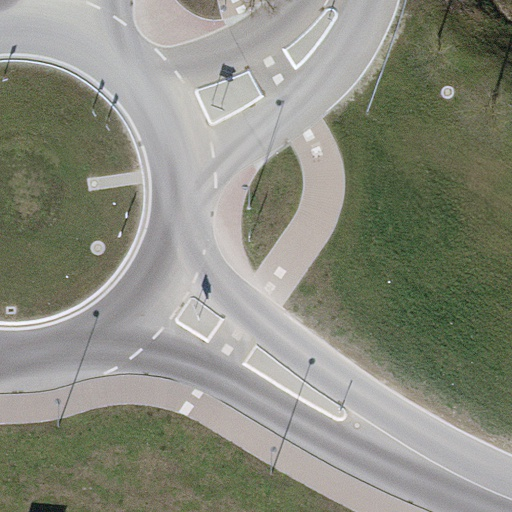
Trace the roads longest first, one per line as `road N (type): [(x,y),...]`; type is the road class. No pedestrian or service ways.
road 1 (residential): [(145,280),(350,416),(511,493)]
road 2 (tertiary): [(343,0),(280,70),(162,133)]
road 3 (tertiary): [(0,346),(70,338),(112,315),(145,280)]
road 4 (tertiary): [(145,280),(172,209),(162,133)]
road 5 (tertiary): [(162,133),(140,94),(107,62),(66,41)]
